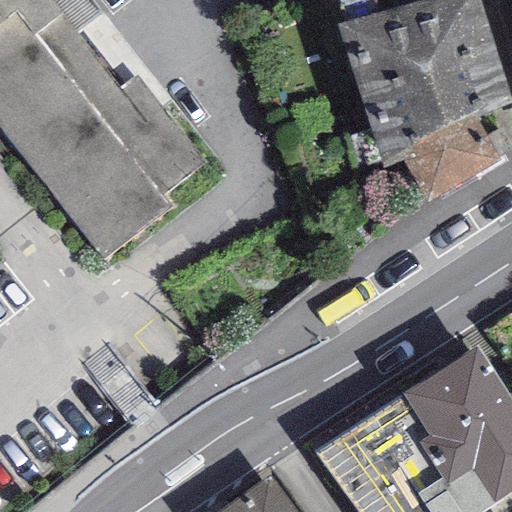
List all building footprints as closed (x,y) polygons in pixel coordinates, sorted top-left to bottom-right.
[(0,0),(0,128),(102,259),(173,207),(163,194),(202,162),(134,76),(118,88),(52,0),(0,0)] [(381,169),(399,160),(473,115),(510,102),(477,0),(429,0),(336,24),(381,169)] [(500,157),(473,115),(399,160),(426,203),(500,157)] [(511,493),(511,402),(477,345),(314,452),(357,511),(489,511),(488,510),(511,493)] [(277,511),(260,488),(225,511),(277,511)]
